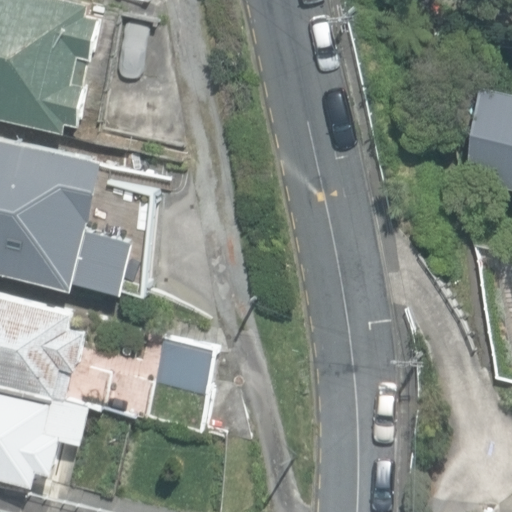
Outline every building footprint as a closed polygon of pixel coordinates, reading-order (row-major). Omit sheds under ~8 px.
[(0,0),(0,114),(69,130),(71,121),(88,125),(98,83),(91,81),(97,54),(103,56),(112,17),(94,13),(97,0),(0,0)] [(511,83),(489,80),(473,174),(511,180),(511,83)] [(0,267),(73,285),(76,275),(124,286),(137,232),(84,219),(100,156),(0,131),(0,267)] [(0,378),(72,395),(80,364),(84,365),(93,326),(78,322),(82,307),(0,286),(0,378)] [(158,381),(211,392),(221,345),(167,334),(158,381)] [(0,474),(38,483),(42,468),(58,472),(66,439),(87,444),(97,402),(0,379),(0,474)]
